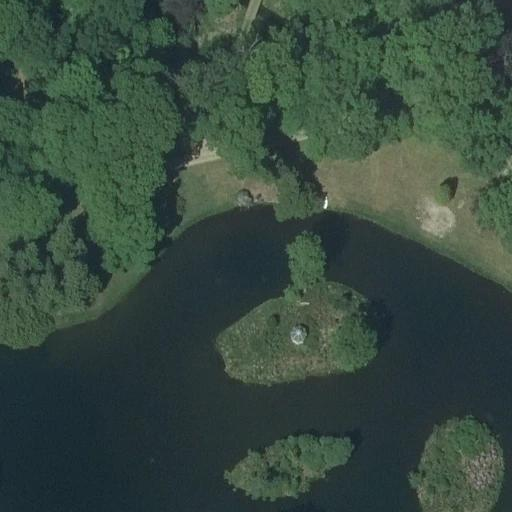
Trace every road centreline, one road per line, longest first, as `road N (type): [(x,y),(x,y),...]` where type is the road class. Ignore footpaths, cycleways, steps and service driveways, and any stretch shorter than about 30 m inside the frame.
road 1 (track): [(204,155),(0,202)]
road 2 (track): [(256,0),(204,155)]
